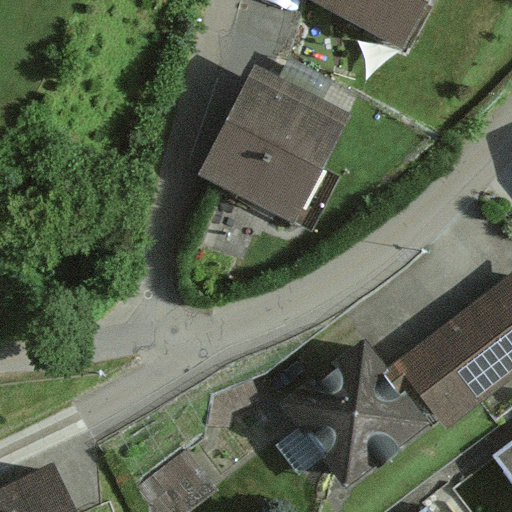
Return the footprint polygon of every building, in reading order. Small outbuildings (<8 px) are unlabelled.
[(452,0),(310,0),(422,58),(452,0)] [(367,109),(254,49),(233,88),(257,101),(212,183),(301,231),(367,109)] [(511,387),(511,278),(394,366),(446,436),(511,387)] [(435,438),(376,358),(305,410),(365,490),(435,438)] [(511,481),(511,448),(497,460),(511,481)] [(74,511),(63,486),(8,511),(74,511)]
